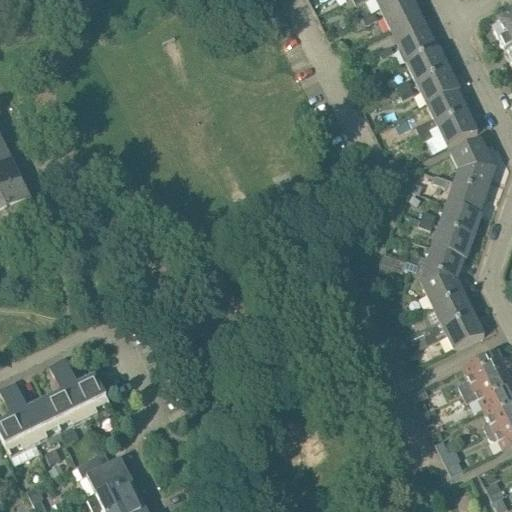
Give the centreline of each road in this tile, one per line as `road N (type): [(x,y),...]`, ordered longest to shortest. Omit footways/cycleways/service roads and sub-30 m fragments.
road 1 (residential): [(511,146),(454,26)]
road 2 (residential): [(401,389),(511,339)]
